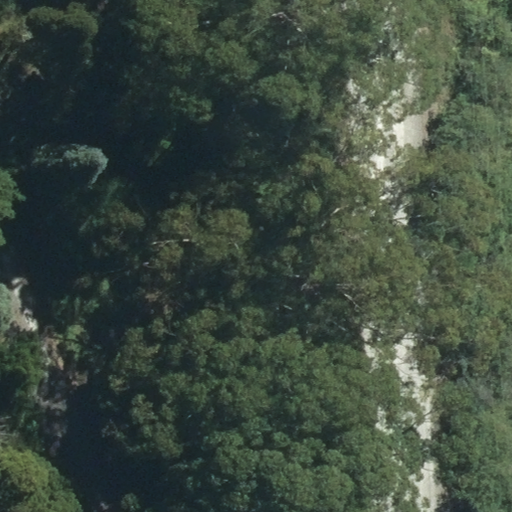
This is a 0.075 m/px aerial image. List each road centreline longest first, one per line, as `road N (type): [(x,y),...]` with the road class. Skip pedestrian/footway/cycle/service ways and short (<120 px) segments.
road 1 (unclassified): [(414,511),(383,192),(378,0)]
road 2 (unknown): [(83,511),(0,302)]
